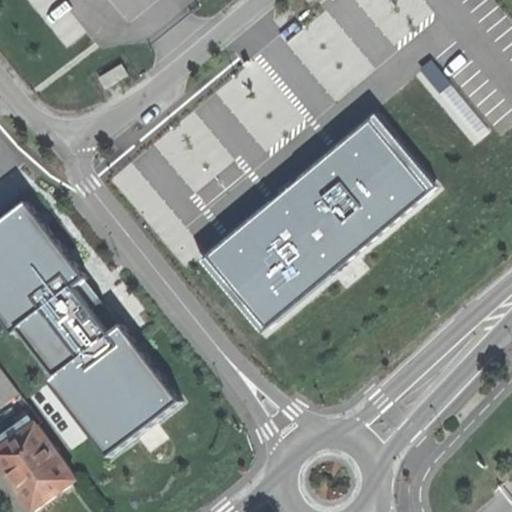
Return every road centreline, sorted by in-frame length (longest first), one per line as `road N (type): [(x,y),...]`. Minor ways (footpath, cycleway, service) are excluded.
road 1 (unclassified): [(79,136),(76,166),(89,187),(297,442)]
road 2 (unclassified): [(79,136),(118,117),(259,0)]
road 3 (secondary): [(511,281),(346,433)]
road 4 (secondary): [(376,462),(511,323)]
